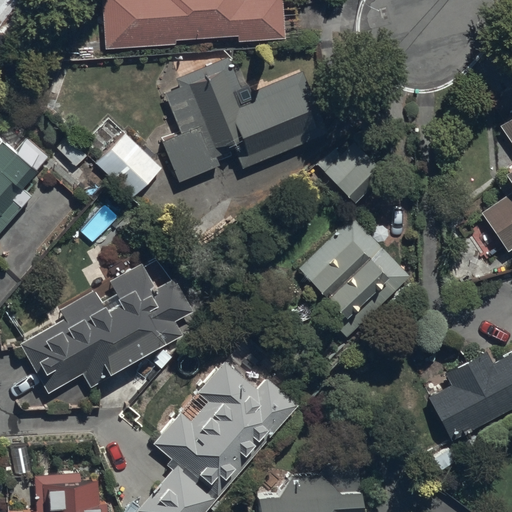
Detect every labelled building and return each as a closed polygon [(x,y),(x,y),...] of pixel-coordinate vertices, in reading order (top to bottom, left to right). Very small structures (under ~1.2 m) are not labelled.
[(16,0),(0,0),(0,23),(12,34),(30,12),(16,0)] [(101,0),(104,47),(174,43),(174,38),(236,34),(237,39),(283,37),(281,0),(101,0)] [(179,132),(161,139),(178,179),(218,162),(216,156),(233,149),(241,166),(327,130),(302,71),(249,92),(246,83),(240,85),(228,55),(175,77),(178,85),(162,92),(179,132)] [(511,115),(500,125),(511,141),(511,164),(504,170),(511,180),(511,186),(479,211),(484,218),(468,230),(489,259),(504,248),(507,252),(511,247),(511,115)] [(0,229),(31,194),(20,185),(47,155),(26,137),(29,133),(28,132),(27,131),(26,131),(25,130),(24,130),(23,129),(22,129),(21,129),(20,128),(19,128),(18,128),(17,128),(16,127),(15,127),(14,127),(13,127),(12,127),(11,127),(10,127),(9,128),(8,128),(7,128),(6,128),(5,129),(4,129),(3,130),(2,130),(1,131),(0,131),(0,229)] [(121,132),(94,162),(132,196),(159,166),(121,132)] [(383,173),(355,142),(340,155),(333,148),(316,163),(351,202),(383,173)] [(409,274),(351,216),(297,266),(338,311),(334,315),(348,330),(409,274)] [(63,317),(19,341),(47,392),(81,373),(88,386),(181,334),(173,320),(190,310),(172,277),(170,278),(157,256),(141,265),(139,262),(109,279),(116,291),(100,300),(94,287),(58,307),(63,317)] [(451,440),(511,405),(511,349),(491,362),(484,350),(444,373),(449,383),(426,396),(451,440)] [(169,468),(135,509),(138,511),(200,511),(228,479),(224,476),(233,464),(241,470),(251,457),(245,452),(253,441),(260,447),(265,442),(258,436),(265,428),(272,433),(297,402),(263,374),(254,385),(243,376),(250,369),(236,358),(230,365),(223,360),(199,389),(208,397),(189,420),(178,411),(152,442),(171,457),(165,464),(169,468)] [(106,511),(106,500),(99,501),(98,480),(81,481),(80,469),(33,472),(35,509),(8,511),(106,511)] [(274,494),(256,496),(257,511),(360,511),(358,473),(290,478),(274,494)]
